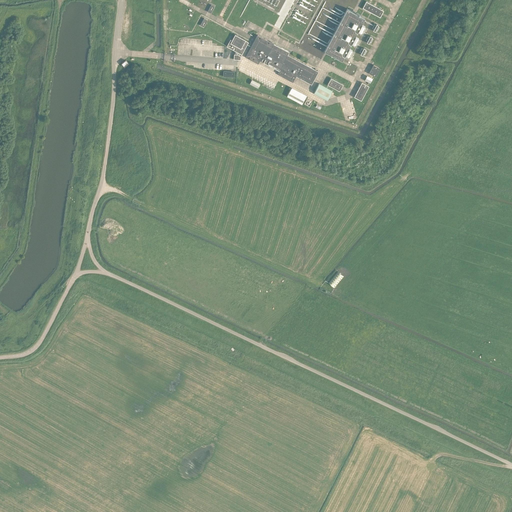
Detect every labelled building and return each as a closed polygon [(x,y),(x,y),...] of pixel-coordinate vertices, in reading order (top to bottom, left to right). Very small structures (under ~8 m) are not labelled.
[(363,9),(381,18),(385,11),(367,2),(363,9)] [(364,32),(366,28),(362,26),(366,18),(348,9),(325,52),(343,61),(347,54),(351,56),(353,52),(349,50),(353,42),(357,44),(359,40),(355,38),(359,30),(364,32)] [(240,60),(240,56),(248,42),(245,40),(235,34),(232,40),(230,39),(226,46),(234,50),(233,51),(233,54),(234,54),(233,59),(237,59),(240,60)] [(273,43),(274,43),(272,42),(272,43),(257,35),(245,57),(258,63),(259,60),(279,71),(277,73),(280,74),(279,75),(292,82),(296,76),(311,84),(318,71),(287,55),(289,52),(273,43)] [(370,74),(377,77),(382,69),(375,65),(370,74)] [(250,83),(258,87),(260,83),(252,79),(250,83)] [(344,85),(332,79),(328,86),(340,92),(343,87),(344,85)] [(362,101),(369,86),(362,83),(355,97),(362,101)] [(315,94),(328,101),(333,91),(320,84),(315,94)] [(287,96),(303,103),(307,94),(291,87),(287,96)] [(334,277),(329,284),(333,287),(339,280),(334,277)]
